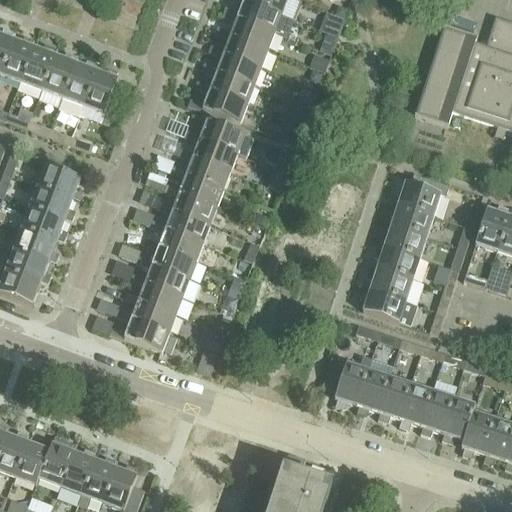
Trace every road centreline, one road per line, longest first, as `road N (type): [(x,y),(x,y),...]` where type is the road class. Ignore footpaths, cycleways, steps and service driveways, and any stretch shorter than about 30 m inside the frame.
road 1 (residential): [(422,476),(55,353)]
road 2 (residential): [(55,353),(151,101),(156,53),(178,0)]
